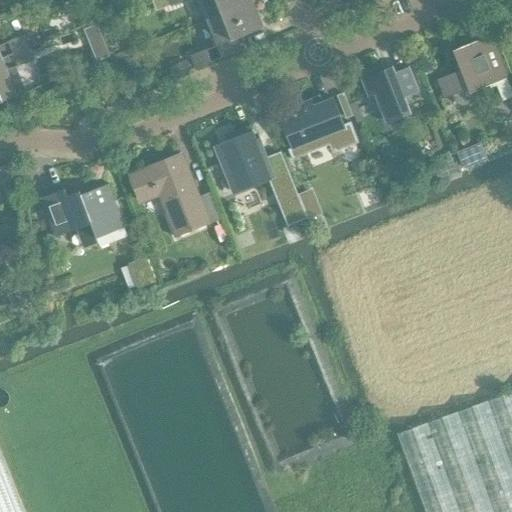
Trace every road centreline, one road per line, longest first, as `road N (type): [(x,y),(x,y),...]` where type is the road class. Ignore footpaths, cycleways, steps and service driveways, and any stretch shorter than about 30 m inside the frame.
road 1 (residential): [(317,59),(113,140),(0,139)]
road 2 (residential): [(454,0),(317,59)]
